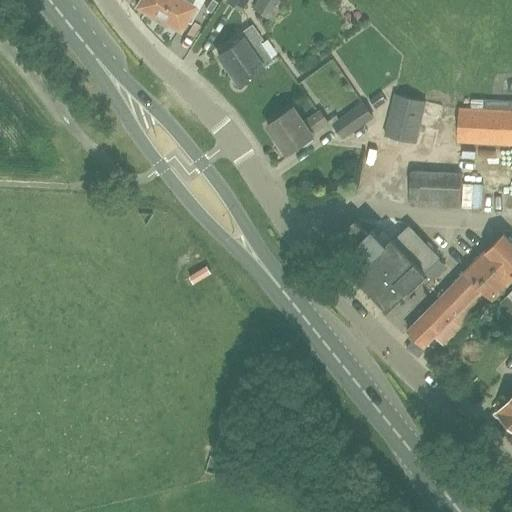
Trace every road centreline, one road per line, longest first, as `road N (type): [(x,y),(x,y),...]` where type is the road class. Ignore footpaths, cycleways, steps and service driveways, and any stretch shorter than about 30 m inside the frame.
road 1 (residential): [(511,469),(322,283),(206,101),(142,48),(101,0)]
road 2 (primary): [(95,58),(154,165),(281,295)]
road 3 (primary): [(281,295),(199,164),(95,58)]
road 4 (primary): [(455,511),(281,295)]
road 5 (residential): [(112,169),(0,45)]
